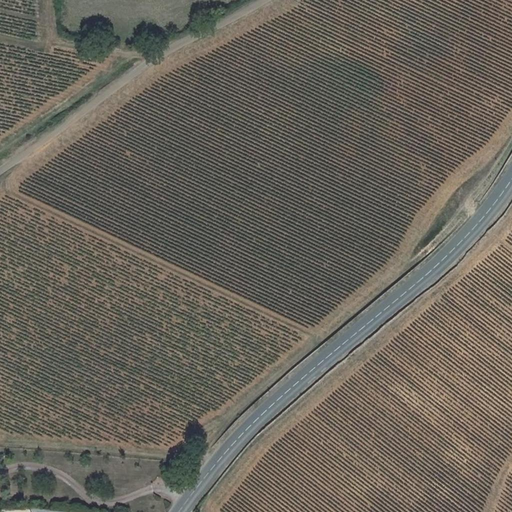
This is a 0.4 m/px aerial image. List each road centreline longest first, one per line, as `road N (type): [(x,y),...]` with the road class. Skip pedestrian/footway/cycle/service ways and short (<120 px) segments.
road 1 (tertiary): [(511,177),(460,242),(242,429),(178,511)]
road 2 (unclassified): [(263,0),(159,58),(0,171)]
